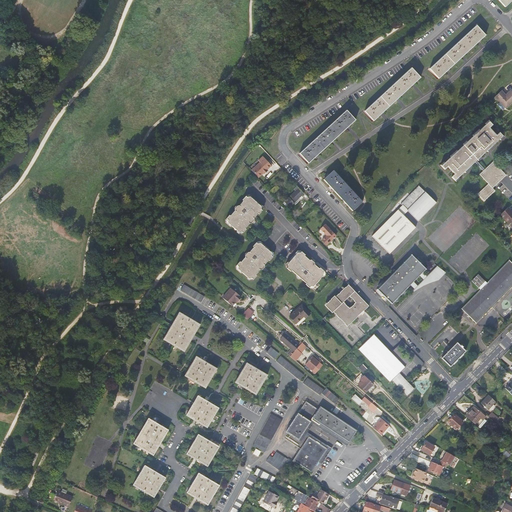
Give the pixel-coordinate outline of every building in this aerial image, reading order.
[(476,25),(430,69),(439,78),(486,35),(476,25)] [(411,67),(364,111),(373,121),(420,77),(411,67)] [(502,92),(501,91),(495,96),(506,108),(511,103),(511,90),(510,91),(505,95),(502,92)] [(472,109),(476,114),(481,110),(476,105),(472,109)] [(355,120),(346,110),(299,153),(308,163),(355,120)] [(455,180),(474,163),(476,161),(482,156),(503,136),(499,132),(496,135),(489,128),(493,125),(489,121),(441,165),(445,169),(448,166),(455,174),(452,177),(455,180)] [(271,166),(263,157),(258,161),(260,162),(252,170),(258,178),(262,174),(266,171),(271,166)] [(484,169),(476,161),(474,163),(482,171),(484,169)] [(484,169),(482,171),(479,174),(488,184),(478,194),(484,200),(495,191),(494,190),(492,188),(506,175),(493,161),(484,169)] [(362,202),(333,170),(324,180),(352,211),(362,202)] [(419,186),(401,203),(403,205),(372,237),(389,254),(416,228),(404,216),(409,211),(418,221),(436,202),(419,186)] [(296,187),(294,189),(295,191),(285,201),(290,207),(303,194),(296,187)] [(248,195),(225,221),(237,231),(243,231),(263,208),(248,195)] [(511,226),(511,225),(511,211),(508,207),(500,214),(511,226)] [(320,229),(326,235),(322,240),(326,245),(336,236),(325,225),(320,229)] [(238,265),(238,270),(250,281),(273,255),(258,242),(238,265)] [(314,286),(322,278),(322,272),(298,252),(286,266),(307,284),(306,285),(310,288),(311,288),(309,286),(314,286)] [(425,268),(411,255),(411,256),(378,289),(378,288),(377,289),(392,304),(393,303),(392,303),(395,300),(397,302),(403,296),(404,294),(405,293),(407,291),(407,289),(408,287),(410,285),(413,282),(417,286),(424,280),(419,275),(423,272),(425,270),(426,269),(425,268)] [(511,262),(510,260),(509,261),(487,283),(478,274),(472,280),(481,289),(462,308),(461,308),(476,323),(477,323),(476,322),(511,285),(511,262)] [(443,275),(434,269),(428,275),(427,276),(423,272),(419,275),(424,280),(417,286),(413,282),(410,285),(413,288),(414,289),(411,292),(412,293),(414,291),(417,289),(420,287),(423,285),(426,284),(429,283),(432,283),(436,283),(443,275)] [(183,284),(180,290),(199,302),(203,296),(183,284)] [(327,305),(347,327),(361,314),(364,310),(369,306),(354,291),(348,285),(327,305)] [(227,291),(222,297),(232,306),(236,300),(237,301),(241,297),(231,289),(228,292),(227,291)] [(310,314),(302,305),(289,316),(296,324),(304,317),(305,318),(310,314)] [(254,312),(248,308),(242,315),(247,320),(254,312)] [(173,323),(163,340),(184,352),(193,338),(200,325),(179,312),(173,323)] [(290,352),(292,355),(297,349),(299,346),(300,345),(286,333),(280,340),(291,350),(290,352)] [(414,389),(399,373),(405,367),(404,367),(374,336),(375,335),(374,334),(358,349),(358,350),(359,350),(389,381),(389,382),(391,380),(406,396),(414,389)] [(457,343),(442,358),(442,357),(441,358),(450,367),(451,366),(450,366),(464,351),(465,352),(466,351),(457,342),(456,343),(457,343)] [(301,353),(297,349),(292,355),(290,357),(293,359),(295,361),(302,354),(301,353)] [(312,356),(305,365),(312,371),(313,370),(316,373),(322,365),(319,362),(321,361),(314,355),(312,356)] [(217,368),(196,356),(184,376),(205,388),(217,368)] [(281,356),(276,362),(300,381),(304,375),(281,356)] [(242,371),(235,383),(255,395),(268,375),(247,362),(242,371)] [(364,373),(368,370),(363,364),(359,368),(364,373)] [(373,384),(364,376),(360,381),(361,382),(358,385),(366,392),(373,384)] [(307,378),(303,384),(320,395),(324,389),(307,378)] [(335,404),(339,399),(326,388),(322,393),(335,404)] [(493,404),(496,401),(488,394),(481,403),(488,410),(490,408),(491,410),(495,406),(493,404)] [(198,395),(186,416),(207,428),(219,408),(198,395)] [(355,395),(352,398),(359,404),(362,401),(355,395)] [(372,403),(364,397),(363,399),(370,405),(372,403)] [(302,447),(304,444),(299,440),(312,420),(349,444),(357,430),(320,406),(318,410),(306,401),(286,432),(290,435),(293,437),(291,440),(302,447)] [(372,403),(370,405),(368,407),(373,412),(377,407),(372,403)] [(474,407),(466,416),(480,428),(486,421),(484,419),(485,417),(474,407)] [(492,413),(489,416),(496,422),(499,419),(492,413)] [(455,415),(452,418),(448,422),(456,430),(463,422),(455,415)] [(269,416),(253,446),(265,452),(279,426),(274,423),(275,420),(269,416)] [(148,418),(133,444),(153,456),(168,430),(148,418)] [(381,419),(376,424),(373,428),(381,435),(389,425),(381,419)] [(347,446),(349,444),(312,420),(299,440),(304,444),(309,437),(327,449),(319,462),(322,464),(332,449),(307,432),(313,424),(338,440),(347,446)] [(198,434),(186,454),(207,467),(219,447),(198,434)] [(309,437),(304,444),(302,447),(293,461),(311,474),(319,462),(327,449),(309,437)] [(434,446),(426,441),(421,450),(429,455),(434,446)] [(439,463),(439,465),(443,467),(445,468),(445,466),(446,463),(449,465),(454,456),(446,451),(441,460),(439,463)] [(270,455),(266,461),(280,471),(288,460),(277,452),(273,457),(270,455)] [(439,475),(443,467),(439,465),(431,462),(428,470),(439,475)] [(144,465),(133,485),(154,497),(165,478),(144,465)] [(257,468),(254,474),(272,484),(275,478),(257,468)] [(422,482),(426,473),(415,468),(411,478),(422,482)] [(219,485),(198,473),(186,493),(207,505),(219,485)] [(251,474),(244,486),(250,489),(257,477),(251,474)] [(394,480),(390,489),(405,495),(409,486),(394,480)] [(237,511),(250,490),(244,486),(229,511),(237,511)] [(314,510),(318,502),(311,498),(300,491),(295,488),(293,491),(288,489),(285,494),(291,497),(303,504),(314,510)] [(314,493),(311,498),(318,502),(321,504),(325,497),(326,498),(329,494),(321,489),(317,495),(314,493)] [(68,507),(72,497),(56,491),(53,500),(59,503),(59,504),(68,507)] [(277,501),(279,497),(269,491),(264,502),(275,508),(277,504),(276,503),(277,501)] [(395,509),(398,499),(390,496),(390,497),(383,494),(378,492),(377,492),(376,495),(382,497),(380,504),(395,509)] [(438,499),(434,498),(432,497),(431,501),(429,505),(429,507),(438,510),(437,511),(440,511),(443,511),(447,502),(438,499)] [(387,511),(388,511),(389,508),(376,504),(375,504),(365,501),(362,511),(364,511),(387,511)]
